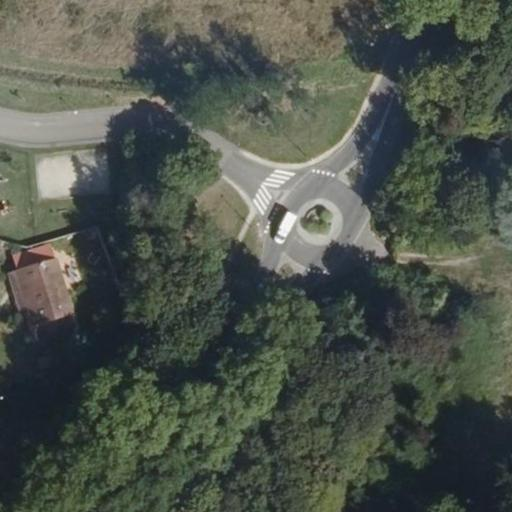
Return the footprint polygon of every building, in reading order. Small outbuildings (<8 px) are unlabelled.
[(12,256),(17,271),(55,259),(50,244),(12,256)] [(78,332),(55,259),(17,271),(29,310),(40,344),(78,332)] [(29,310),(17,271),(7,274),(20,313),(29,310)] [(371,360),(376,339),(338,331),(330,366),(346,370),(345,377),(367,382),(370,371),(382,374),(384,363),(371,360)] [(380,384),(382,374),(370,371),(367,382),(380,384)]
